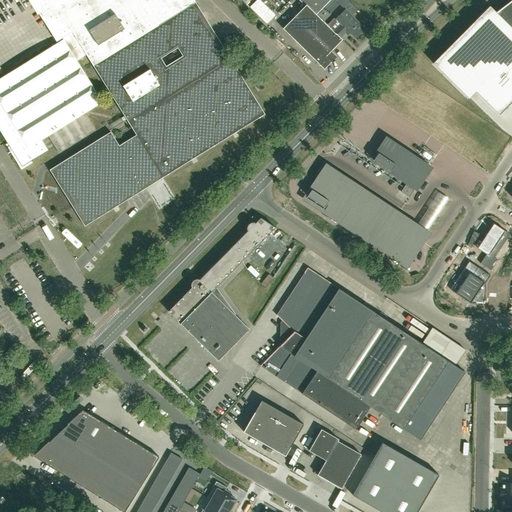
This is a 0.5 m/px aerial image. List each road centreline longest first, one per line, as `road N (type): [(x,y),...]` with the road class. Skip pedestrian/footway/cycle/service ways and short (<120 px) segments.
road 1 (secondary): [(250,192),(439,0)]
road 2 (secondary): [(95,349),(250,192)]
road 3 (residential): [(264,480),(95,349)]
road 4 (residential): [(414,303),(250,192)]
road 5 (residential): [(480,511),(484,324)]
road 6 (secondary): [(0,445),(95,349)]
road 7 (residential): [(414,303),(483,201)]
